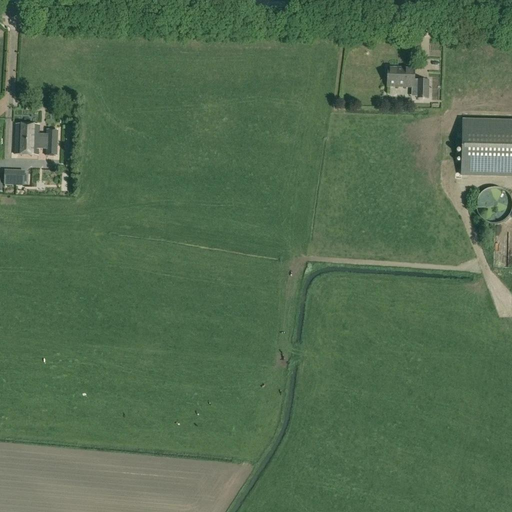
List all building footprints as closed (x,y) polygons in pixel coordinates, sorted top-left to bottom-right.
[(428,99),(428,81),(414,81),(414,69),(388,68),(387,86),(418,87),(417,99),(428,99)] [(425,68),(414,70),(416,79),(426,77),(425,68)] [(511,123),(463,123),(462,175),(511,176),(511,123)] [(39,138),(39,125),(16,125),(16,155),(39,155),(39,146),(47,146),(47,155),(57,155),(58,130),(47,130),(47,139),(39,138)] [(35,185),(35,172),(5,172),(5,186),(35,185)] [(511,209),(511,206),(511,202),(510,198),(508,195),(507,194),(505,192),(502,190),(498,189),(494,189),(490,189),(486,190),(483,193),(481,194),(479,197),(477,201),(477,205),(477,207),(477,211),(478,213),(480,216),(482,219),(485,222),(489,223),(491,224),(495,224),(499,223),(503,222),(506,219),(507,218),(509,216),(510,213),(511,209)]
